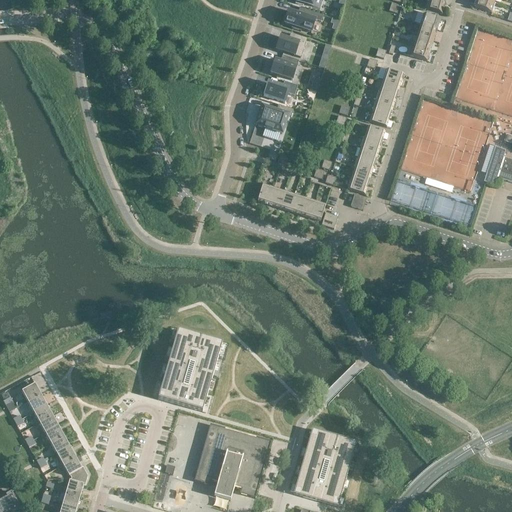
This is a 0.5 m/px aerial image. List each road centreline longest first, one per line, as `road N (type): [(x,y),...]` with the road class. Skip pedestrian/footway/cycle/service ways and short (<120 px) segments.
road 1 (tertiary): [(0,21),(73,18),(100,36),(171,182),(213,214)]
road 2 (residential): [(388,226),(379,207),(415,91),(444,64),(462,0)]
road 3 (residential): [(213,214),(232,161),(233,110),(267,0)]
road 4 (tertiary): [(213,214),(325,250),(388,226)]
road 5 (tertiary): [(388,226),(511,254)]
